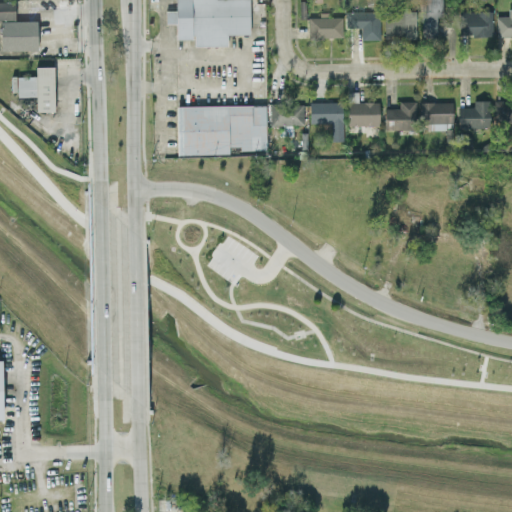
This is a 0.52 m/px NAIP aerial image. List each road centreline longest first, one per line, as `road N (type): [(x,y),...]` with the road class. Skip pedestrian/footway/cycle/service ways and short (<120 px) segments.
road 1 (residential): [(511,341),(383,302),(211,194),(137,188)]
road 2 (secondary): [(139,252),(134,20)]
road 3 (secondary): [(93,0),(97,217)]
road 4 (residential): [(101,448),(19,454),(19,364)]
road 5 (secondary): [(99,341),(102,511)]
road 6 (residential): [(281,0),(293,63),(396,69)]
road 7 (secondary): [(143,511),(141,376)]
road 8 (secondary): [(97,217),(99,341)]
road 9 (secondary): [(141,376),(139,252)]
